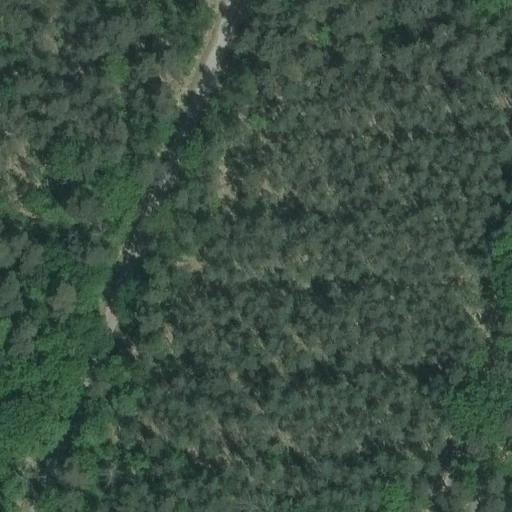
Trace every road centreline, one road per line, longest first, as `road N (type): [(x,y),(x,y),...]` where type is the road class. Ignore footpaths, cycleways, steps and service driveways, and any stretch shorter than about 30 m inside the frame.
road 1 (track): [(31,511),(231,0)]
road 2 (track): [(426,511),(511,274)]
